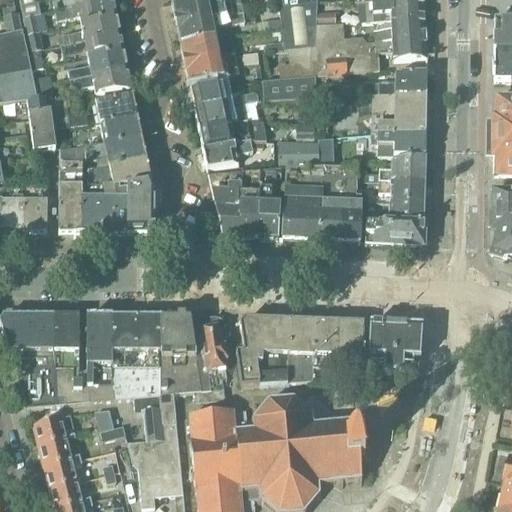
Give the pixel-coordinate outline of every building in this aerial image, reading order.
[(34,0),(18,0),(24,21),(39,18),(34,0)] [(56,16),(77,12),(112,5),(111,0),(75,0),(75,1),(61,4),(61,2),(53,3),(56,16)] [(207,0),(199,0),(171,6),(176,30),(224,20),(231,19),(226,7),(222,8),(220,0),(216,0),(208,2),(207,0)] [(280,34),(315,30),(317,30),(317,18),(318,6),(309,7),(308,0),(266,0),(277,11),(280,34)] [(423,23),(422,3),(372,7),(360,7),(361,26),(389,25),(423,23)] [(81,29),(116,21),(112,5),(77,12),(56,16),(58,26),(79,21),(81,29)] [(17,16),(15,8),(3,11),(5,18),(17,16)] [(22,35),(18,16),(3,19),(7,38),(22,35)] [(317,18),(317,30),(335,29),(334,17),(317,18)] [(176,30),(180,49),(215,42),(214,33),(243,27),(241,18),(231,19),(224,20),(176,30)] [(38,26),(36,19),(23,22),(26,39),(48,34),(46,24),(38,26)] [(63,50),(119,39),(116,21),(81,29),(82,37),(61,41),(63,50)] [(511,22),(511,23),(511,25),(500,25),(500,28),(497,31),(493,31),(493,60),(511,59),(511,22)] [(279,23),(267,25),(268,32),(280,31),(279,28),(279,23)] [(373,35),(374,46),(425,42),(423,23),(389,25),(390,27),(382,28),(379,31),(380,34),(373,35)] [(343,51),(342,44),(341,29),(335,29),(317,30),(315,30),(314,52),(343,51)] [(0,78),(31,73),(22,35),(0,39),(0,78)] [(27,39),(31,57),(41,55),(37,37),(27,39)] [(88,63),(123,56),(119,39),(63,50),(62,51),(64,60),(86,56),(88,63)] [(180,49),(184,70),(234,59),(232,49),(218,52),(215,42),(180,49)] [(359,42),(342,44),(343,51),(366,50),(359,42)] [(391,57),(392,65),(426,63),(425,42),(374,46),(375,58),(391,57)] [(283,45),(263,47),(264,56),(284,54),(283,45)] [(343,51),(314,52),(315,82),(316,82),(377,77),(375,58),(374,46),(372,46),(372,49),(366,50),(343,51)] [(315,82),(314,52),(285,55),(287,69),(277,71),(278,84),(315,82)] [(41,55),(31,57),(34,74),(44,71),(41,55)] [(66,75),(68,86),(127,74),(123,56),(88,63),(89,71),(66,75)] [(259,67),(258,57),(243,58),(244,68),(259,67)] [(234,59),(184,70),(188,89),(238,80),(234,59)] [(511,59),(493,60),(492,60),(492,77),(493,77),(494,86),(509,86),(509,87),(511,86),(511,59)] [(31,73),(0,78),(0,109),(26,106),(37,104),(31,73)] [(94,98),(131,95),(127,74),(68,86),(70,95),(93,91),(94,98)] [(363,98),(425,100),(426,78),(394,77),(394,89),(363,89),(363,98)] [(33,84),(35,92),(51,89),(49,80),(33,84)] [(316,82),(315,82),(278,84),(261,86),(263,106),(316,103),(316,82)] [(316,82),(316,103),(326,103),(326,82),(316,82)] [(35,92),(38,104),(53,101),(51,89),(35,92)] [(241,108),(254,107),(258,106),(257,97),(238,101),(238,98),(223,101),(221,91),(189,97),(194,117),(241,108)] [(370,102),(369,118),(425,120),(425,100),(363,98),(363,102),(370,102)] [(94,109),(98,128),(137,122),(132,100),(94,109)] [(53,133),(60,133),(86,130),(85,118),(74,119),(73,111),(70,112),(68,102),(49,103),(53,133)] [(55,154),(53,133),(49,103),(38,104),(37,104),(26,106),(33,157),(55,154)] [(511,103),(495,103),(494,122),(511,122),(511,103)] [(315,105),(305,105),(305,126),(315,126),(315,105)] [(254,107),(241,108),(194,117),(198,137),(245,128),(257,127),(254,107)] [(370,140),(425,140),(425,120),(369,118),(369,140),(370,140)] [(98,128),(102,149),(141,143),(138,130),(139,130),(137,122),(98,128)] [(485,122),(485,142),(511,142),(511,122),(494,122),(493,122),(493,123),(485,122)] [(327,125),(317,126),(319,138),(329,137),(327,125)] [(245,128),(198,137),(202,155),(249,146),(265,147),(263,127),(257,127),(245,128)] [(424,161),(425,140),(370,140),(369,140),(368,140),(368,150),(375,150),(374,161),(373,161),(373,162),(375,162),(375,161),(390,162),(391,162),(391,160),(424,161)] [(511,142),(485,142),(485,160),(492,160),(492,161),(494,161),(511,160),(511,142)] [(107,171),(146,165),(144,156),(141,143),(102,149),(83,151),(86,167),(107,165),(107,171)] [(334,144),(319,144),(319,148),(320,171),(335,171),(334,144)] [(252,156),(249,146),(202,155),(206,174),(237,168),(236,160),(252,156)] [(319,148),(278,147),(278,174),(281,174),(320,171),(319,148)] [(58,153),(58,162),(73,162),(73,152),(58,153)] [(511,160),(494,161),(494,163),(494,179),(511,179),(511,160)] [(376,188),(424,189),(424,164),(388,166),(388,177),(376,177),(376,179),(356,179),(356,187),(376,188)] [(112,191),(150,186),(147,172),(148,172),(146,165),(107,171),(85,172),(85,187),(104,188),(111,188),(112,191)] [(73,240),(81,240),(81,191),(81,172),(81,166),(58,166),(58,239),(73,240)] [(306,173),(302,245),(319,246),(340,247),(343,171),(342,171),(342,173),(323,172),(306,173)] [(343,171),(340,247),(359,248),(361,202),(356,202),(356,187),(356,179),(355,171),(343,171)] [(284,179),(281,243),(281,244),(283,244),(295,245),(302,245),(306,173),(294,174),(294,179),(284,179)] [(260,175),(257,243),(277,244),(278,243),(279,209),(281,174),(278,174),(260,175)] [(242,177),(238,242),(257,243),(260,175),(242,177)] [(242,177),(208,179),(221,237),(226,241),(227,242),(238,242),(242,177)] [(81,191),(81,240),(103,240),(104,188),(85,187),(85,191),(81,191)] [(111,188),(104,188),(103,240),(126,240),(127,193),(113,195),(112,191),(111,188)] [(423,209),(424,189),(376,188),(376,197),(387,197),(387,208),(423,209)] [(143,240),(155,240),(159,240),(159,223),(154,223),(155,199),(152,189),(127,193),(126,240),(143,240)] [(21,240),(23,240),(23,192),(23,193),(0,193),(0,204),(0,205),(0,239),(16,240),(21,240)] [(24,240),(24,239),(46,239),(46,192),(23,192),(23,240),(24,240)] [(511,195),(492,195),(491,216),(494,216),(511,216),(511,195)] [(375,228),(422,230),(423,209),(387,208),(387,217),(375,217),(375,228)] [(494,221),(490,221),(489,233),(491,233),(491,235),(491,236),(511,236),(511,216),(494,216),(494,221)] [(365,228),(364,248),(416,250),(422,244),(422,230),(375,228),(365,228)] [(511,236),(491,236),(490,258),(491,258),(496,259),(511,263),(511,236)] [(0,331),(8,354),(7,354),(8,357),(9,357),(11,364),(27,413),(65,409),(64,400),(57,400),(55,375),(53,357),(53,321),(43,320),(41,320),(41,321),(30,320),(28,320),(5,320),(3,320),(2,322),(0,324),(0,331)] [(53,321),(53,357),(55,375),(57,400),(64,400),(65,409),(89,407),(88,398),(81,398),(81,376),(78,375),(78,322),(78,320),(53,320),(53,321)] [(81,376),(81,398),(88,398),(89,407),(113,405),(113,395),(110,396),(110,368),(110,357),(111,321),(86,320),(86,323),(86,375),(82,377),(81,376)] [(135,357),(134,365),(135,366),(137,404),(162,402),(161,391),(158,366),(158,357),(159,321),(144,321),(144,320),(136,320),(136,321),(135,321),(135,357)] [(110,357),(110,368),(110,396),(113,395),(113,405),(133,403),(133,404),(137,404),(135,366),(134,365),(135,357),(135,321),(111,321),(110,357)] [(158,357),(158,366),(161,391),(162,402),(173,401),(172,399),(185,397),(200,396),(198,377),(195,365),(189,321),(187,321),(160,321),(159,321),(158,357)] [(216,322),(189,321),(195,365),(198,377),(200,396),(200,397),(223,395),(219,374),(226,373),(225,369),(227,369),(223,346),(225,346),(223,327),(220,324),(216,322)] [(264,358),(266,324),(245,323),(239,329),(243,356),(235,357),(240,391),(263,390),(263,383),(264,358)] [(290,325),(266,324),(264,358),(263,383),(263,390),(287,388),(287,383),(288,360),(290,325)] [(287,383),(287,388),(312,386),(312,372),(315,326),(314,326),(305,329),(300,328),(291,325),(290,325),(288,360),(287,383)] [(336,374),(338,327),(315,326),(312,372),(335,373),(335,374),(336,374)] [(363,334),(363,328),(338,327),(336,374),(335,383),(365,383),(367,334),(363,334)] [(394,379),(400,335),(400,330),(369,328),(367,362),(371,362),(370,377),(383,378),(383,379),(394,379)] [(394,379),(417,381),(420,349),(422,331),(414,331),(414,340),(412,340),(412,336),(403,336),(403,335),(400,335),(394,379)] [(196,511),(253,511),(253,504),(259,504),(256,506),(257,508),(260,506),(267,511),(308,511),(317,501),(321,502),(322,499),(319,498),(318,489),(339,487),(339,491),(342,490),(342,487),(358,485),(358,489),(361,489),(359,465),(362,464),(366,468),(368,466),(364,462),(362,448),(366,443),(364,442),(360,446),(357,446),(355,422),(352,422),(352,426),(336,428),(336,424),(333,424),(334,428),(313,430),(312,420),(315,419),(313,417),(310,418),(293,405),(294,401),(292,400),(291,404),(269,406),(267,402),(265,404),(267,407),(253,424),(249,423),(248,425),(252,426),(246,427),(245,415),(233,416),(188,420),(190,444),(189,444),(194,498),(195,498),(196,511)] [(143,446),(126,448),(132,469),(138,475),(140,511),(154,511),(153,503),(174,501),(183,500),(175,425),(173,401),(162,402),(137,404),(133,404),(134,418),(140,418),(140,421),(141,421),(143,446)] [(99,438),(100,438),(113,434),(109,416),(93,417),(99,438)] [(48,425),(33,430),(39,452),(65,446),(75,443),(89,439),(88,433),(63,439),(62,435),(72,433),(69,420),(59,423),(58,420),(47,423),(48,425)] [(113,434),(100,438),(102,446),(124,441),(122,431),(113,434)] [(44,472),(80,463),(91,460),(90,455),(69,461),(65,446),(39,452),(44,472)] [(503,482),(502,486),(504,487),(511,488),(511,459),(508,459),(506,472),(505,473),(504,474),(504,475),(503,477),(503,478),(503,479),(503,480),(503,482)] [(80,463),(44,472),(49,494),(76,487),(71,469),(81,467),(80,463)] [(102,473),(104,482),(115,479),(112,470),(102,473)] [(115,479),(104,482),(107,490),(117,487),(115,479)] [(76,487),(49,494),(54,511),(66,511),(91,506),(90,502),(80,505),(76,487)] [(497,511),(511,511),(511,488),(504,487),(503,488),(497,511)] [(183,500),(174,501),(174,509),(183,508),(183,500)]
